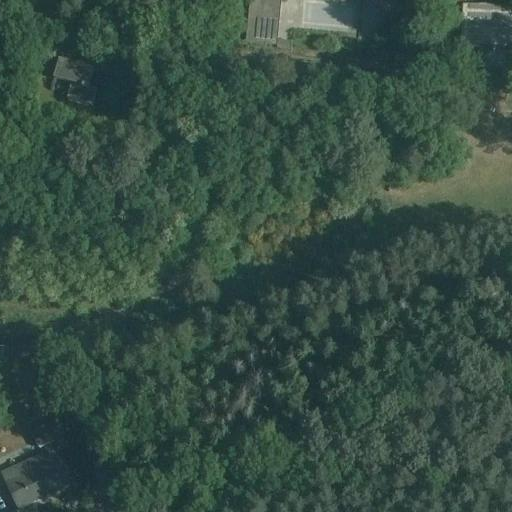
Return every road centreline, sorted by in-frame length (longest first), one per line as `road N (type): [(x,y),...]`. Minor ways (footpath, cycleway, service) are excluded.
road 1 (track): [(239,0),(205,75),(197,208),(181,266),(160,292),(89,328),(110,501)]
road 2 (track): [(221,47),(511,93)]
